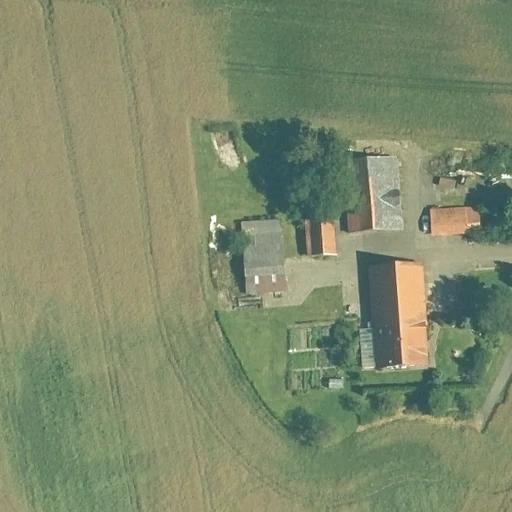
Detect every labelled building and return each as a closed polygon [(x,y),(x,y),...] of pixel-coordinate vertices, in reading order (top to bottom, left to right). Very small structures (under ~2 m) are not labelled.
[(341,166),(347,237),(398,233),(393,162),(341,166)] [(431,212),(433,239),(489,235),(488,208),(431,212)] [(304,262),(336,259),(331,219),(299,223),(304,262)] [(249,226),(254,280),(296,276),(291,222),(249,226)] [(376,275),(377,375),(419,374),(418,274),(376,275)]
